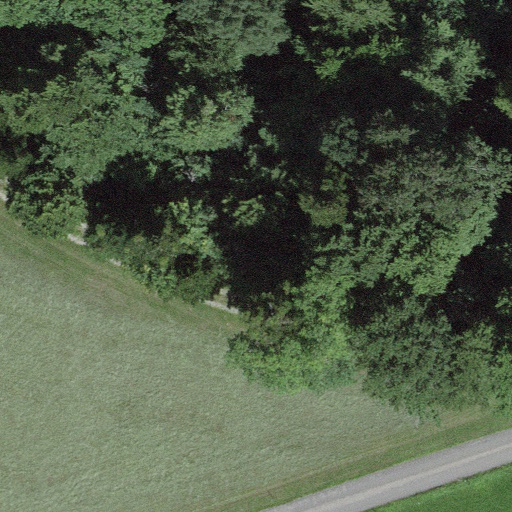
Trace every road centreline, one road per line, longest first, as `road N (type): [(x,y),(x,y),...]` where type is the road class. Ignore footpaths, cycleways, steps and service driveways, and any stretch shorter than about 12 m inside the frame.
road 1 (track): [(0,186),(173,283),(327,331),(511,340)]
road 2 (unclassified): [(511,449),(313,511)]
